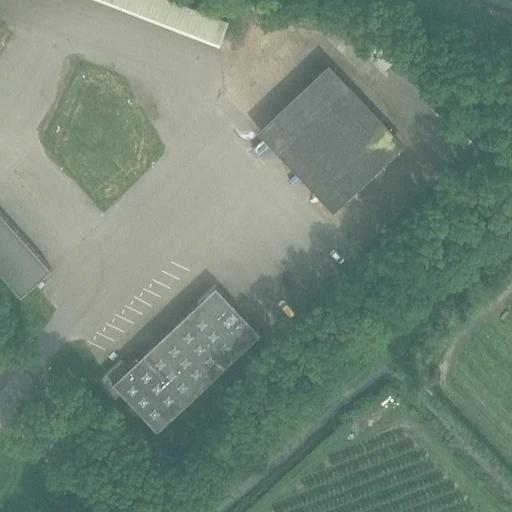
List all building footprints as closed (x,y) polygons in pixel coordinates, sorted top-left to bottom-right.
[(201,0),(124,0),(236,38),(240,25),(226,20),(229,10),(201,0)] [(373,83),(394,61),(370,37),(365,42),(346,24),(330,42),(373,83)] [(269,134),(345,211),(414,142),(338,65),(269,134)] [(63,272),(0,202),(0,273),(28,304),(63,272)] [(114,396),(121,389),(155,426),(240,347),(241,348),(258,331),(215,284),(197,301),(198,302),(128,368),(121,359),(99,380),(114,396)]
